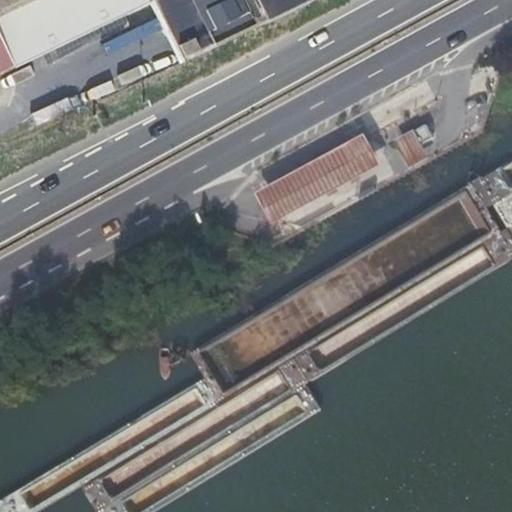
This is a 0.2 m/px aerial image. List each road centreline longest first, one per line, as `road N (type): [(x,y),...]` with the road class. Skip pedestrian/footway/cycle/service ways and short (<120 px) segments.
road 1 (primary): [(0,278),(509,0)]
road 2 (primary): [(409,0),(0,224)]
